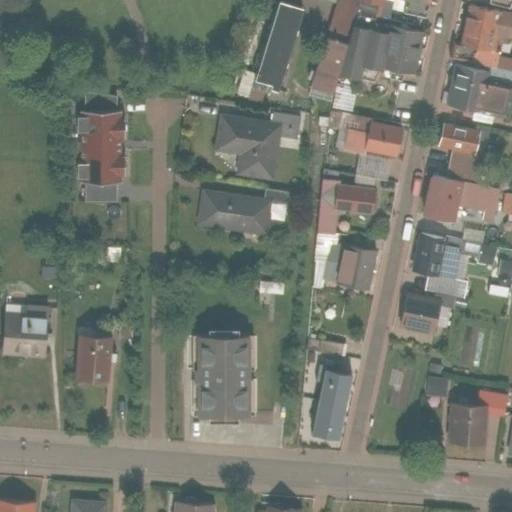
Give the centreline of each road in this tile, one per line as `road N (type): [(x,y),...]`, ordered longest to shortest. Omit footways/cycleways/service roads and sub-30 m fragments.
road 1 (residential): [(351,477),(451,0)]
road 2 (residential): [(0,454),(351,477)]
road 3 (residential): [(351,477),(511,493)]
